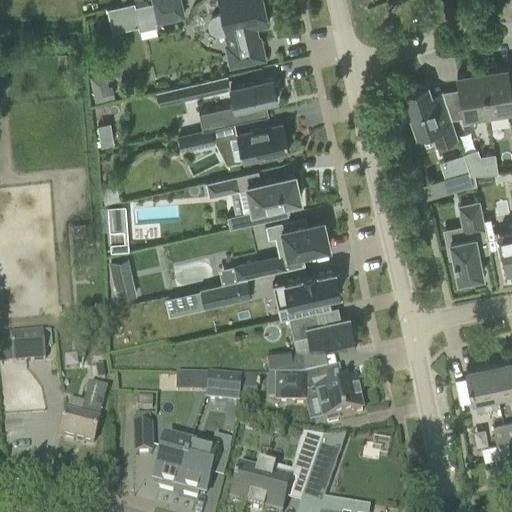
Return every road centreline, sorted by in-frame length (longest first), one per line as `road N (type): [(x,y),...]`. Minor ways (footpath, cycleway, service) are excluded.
road 1 (unclassified): [(410,325),(352,67)]
road 2 (unclassified): [(442,511),(410,325)]
road 3 (residential): [(511,28),(352,67)]
